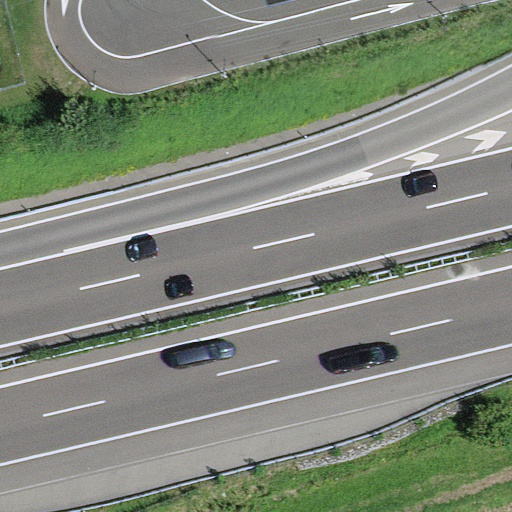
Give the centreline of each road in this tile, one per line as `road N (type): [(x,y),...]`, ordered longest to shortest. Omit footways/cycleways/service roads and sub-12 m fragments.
road 1 (motorway): [(511,187),(0,307)]
road 2 (motorway): [(0,425),(511,305)]
